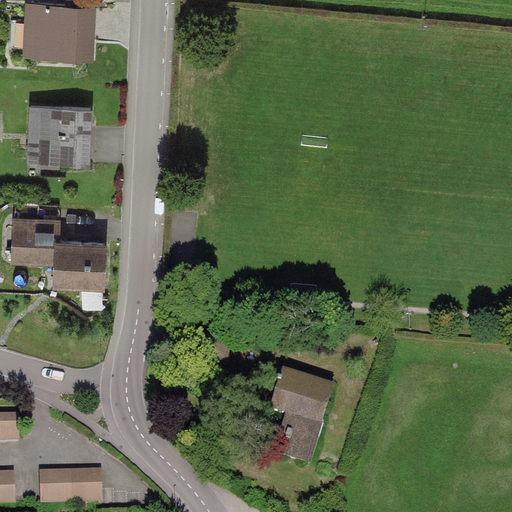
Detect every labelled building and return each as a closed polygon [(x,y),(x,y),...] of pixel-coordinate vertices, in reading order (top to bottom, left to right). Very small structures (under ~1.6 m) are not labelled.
[(100,9),(27,4),(24,55),(96,61),(100,9)] [(94,111),(31,110),(30,165),(93,166),(94,111)] [(64,222),(13,221),(12,265),(52,266),(52,285),(107,285),(108,244),(63,243),(64,222)] [(312,466),(334,392),(281,377),(269,419),(287,424),(278,456),(312,466)] [(21,418),(0,418),(0,441),(22,441),(21,418)] [(103,474),(43,475),(44,502),(103,502),(103,474)] [(17,476),(0,476),(0,505),(17,505),(17,476)]
